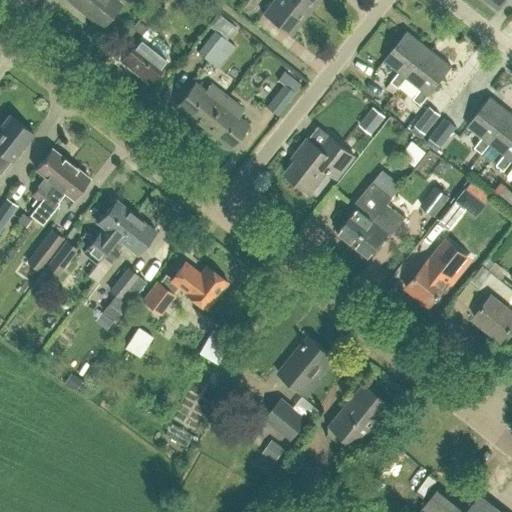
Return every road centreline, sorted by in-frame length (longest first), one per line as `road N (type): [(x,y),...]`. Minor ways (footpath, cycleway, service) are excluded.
road 1 (unclassified): [(479,421),(219,211)]
road 2 (unclassified): [(219,211),(0,36)]
road 3 (residential): [(219,211),(389,0)]
